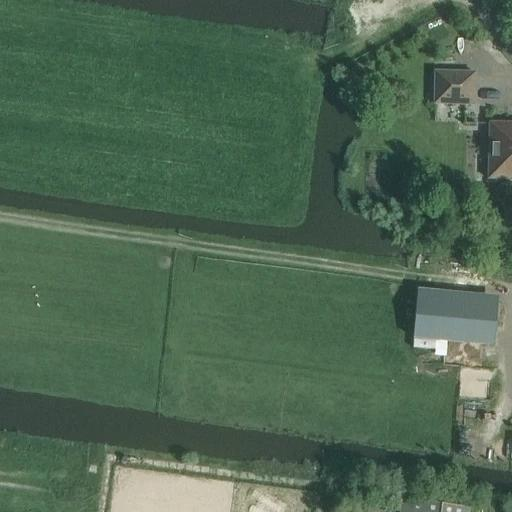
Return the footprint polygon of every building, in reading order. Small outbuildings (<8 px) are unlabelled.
[(435,72),(435,104),(475,105),(475,73),(435,72)] [(488,178),(511,178),(511,123),(490,123),(488,178)] [(417,291),(413,338),(493,345),(498,298),(417,291)] [(462,383),(491,384),(492,356),(462,355),(462,383)] [(401,511),(469,511),(470,509),(403,500),(401,511)]
